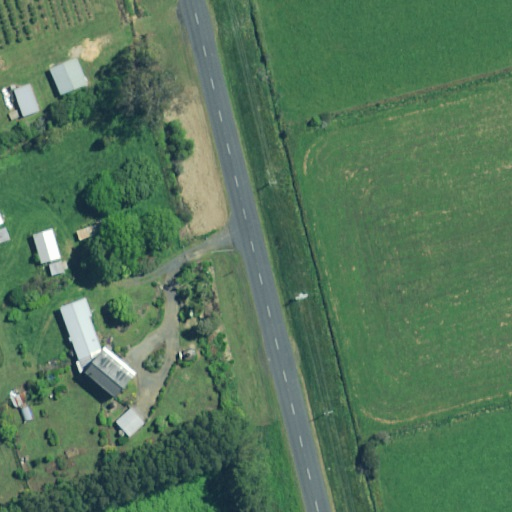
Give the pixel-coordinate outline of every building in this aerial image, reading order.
[(87,85),(76,60),(50,71),(61,96),(87,85)] [(39,112),(29,86),(13,92),(23,118),(39,112)] [(75,232),(79,242),(100,234),(99,231),(104,228),(101,221),(75,232)] [(29,224),(11,230),(14,239),(32,232),(29,224)] [(0,243),(9,241),(5,229),(0,231),(0,243)] [(59,259),(51,231),(33,237),(41,265),(59,259)] [(67,272),(65,262),(49,266),(51,276),(67,272)] [(104,347),(101,351),(89,318),(93,317),(86,298),(59,308),(79,361),(75,363),(80,375),(83,373),(114,399),(136,373),(104,347)] [(133,405),(115,422),(129,438),(148,421),(133,405)]
